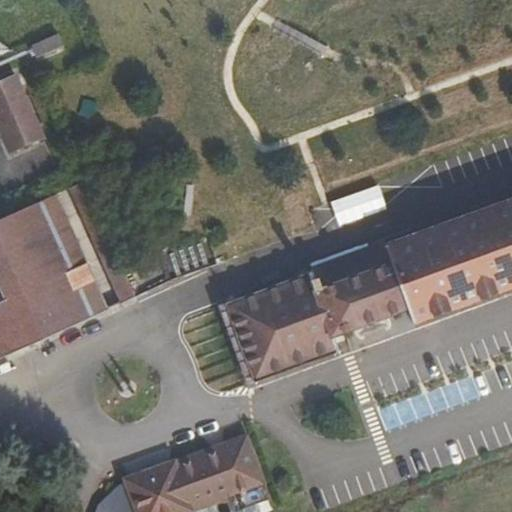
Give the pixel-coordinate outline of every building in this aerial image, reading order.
[(53,125),(25,59),(0,68),(0,74),(26,136),(53,125)] [(134,293),(87,179),(69,186),(117,300),(134,293)] [(105,305),(57,191),(45,196),(88,311),(105,305)] [(337,330),(403,306),(411,323),(511,285),(511,193),(382,241),(388,260),(345,274),(343,264),(329,269),(332,279),(315,284),(309,266),(220,296),(250,380),(342,349),(337,330)] [(0,345),(88,311),(45,196),(0,214),(0,280),(4,290),(0,291),(0,345)] [(267,492),(245,432),(123,472),(136,511),(180,511),(228,495),(231,504),(267,492)]
